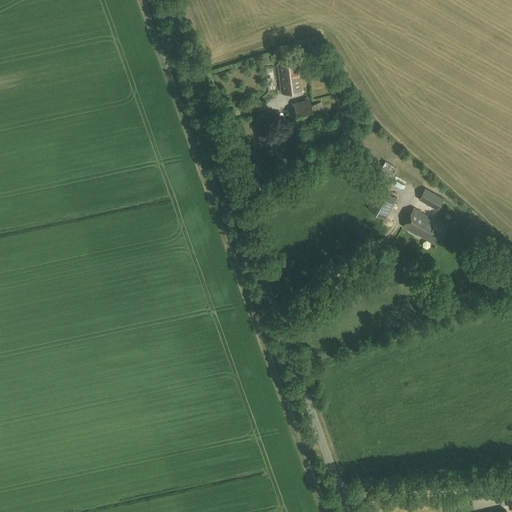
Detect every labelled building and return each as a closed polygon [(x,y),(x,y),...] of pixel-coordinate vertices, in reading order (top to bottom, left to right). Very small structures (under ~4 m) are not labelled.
[(281,92),(303,90),(300,61),(278,64),(281,92)] [(287,111),(295,134),(318,127),(315,116),(325,113),(321,101),(311,104),(310,98),(293,103),(295,109),(287,111)] [(397,197),(379,188),(367,209),(385,219),(397,197)] [(437,210),(437,209),(444,198),(425,188),(419,199),(437,210)] [(437,245),(448,226),(415,207),(404,226),(437,245)] [(463,498),(463,502),(472,502),(472,493),(463,493),(463,498)]
